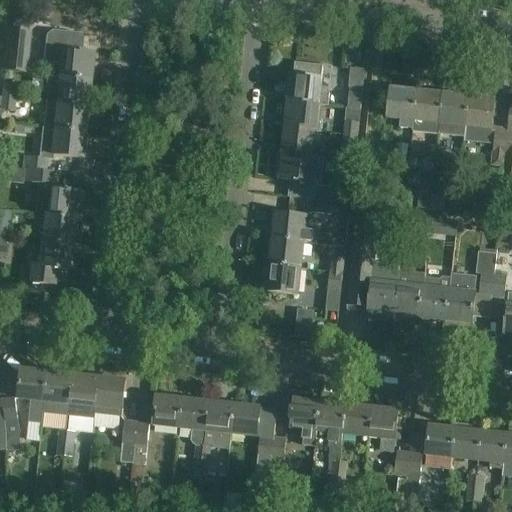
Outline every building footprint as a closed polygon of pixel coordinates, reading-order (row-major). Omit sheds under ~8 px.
[(5,28),(1,72),(26,74),(30,31),(5,28)] [(60,79),(90,82),(93,54),(82,53),(83,40),(79,34),(52,31),(46,35),(43,63),(61,65),(60,79)] [(293,77),(291,77),(288,104),(318,107),(328,108),(329,95),(319,94),(322,67),(294,64),(293,77)] [(45,88),(58,89),(57,104),(87,107),(90,82),(60,79),(46,77),(45,88)] [(2,84),(0,97),(0,98),(15,100),(17,86),(2,84)] [(347,110),(361,111),(364,91),(349,89),(347,110)] [(399,128),(414,129),(418,93),(392,90),(389,118),(400,119),(399,128)] [(440,135),(441,123),(444,95),(418,93),(414,129),(414,132),(440,135)] [(465,138),(470,98),(444,95),(441,123),(440,135),(465,138)] [(15,100),(0,98),(0,109),(13,112),(15,100)] [(465,143),(493,146),(495,129),(493,129),(496,101),(470,98),(465,138),(465,143)] [(87,107),(57,104),(54,130),(84,133),(87,107)] [(318,107),(288,104),(285,130),(315,133),(318,107)] [(346,136),(359,138),(360,125),(347,124),(346,136)] [(493,146),(493,154),(506,155),(509,131),(495,129),(493,146)] [(84,133),(54,130),(51,155),(81,158),(84,133)] [(315,133),(285,130),(283,156),(312,159),(315,133)] [(359,138),(346,136),(344,149),(357,150),(359,138)] [(364,146),(361,171),(373,172),(376,147),(364,146)] [(312,159),(283,156),(280,182),(309,185),(312,159)] [(25,157),(23,169),(45,171),(46,160),(25,157)] [(23,171),(0,167),(0,181),(21,185),(21,183),(23,171)] [(82,192),(57,190),(59,173),(45,171),(23,169),(23,171),(21,183),(38,185),(35,215),(45,216),(79,219),(81,220),(83,201),(81,201),(82,192)] [(511,170),(504,170),(501,199),(511,199),(511,170)] [(412,210),(430,212),(431,196),(432,184),(420,183),(419,195),(418,201),(413,201),(412,210)] [(317,190),(315,202),(335,204),(336,192),(317,190)] [(431,196),(430,212),(443,213),(444,197),(431,196)] [(335,204),(315,202),(314,215),(334,217),(335,204)] [(305,218),(288,216),(276,215),(273,241),(303,244),(313,245),(314,233),(304,232),(305,218)] [(45,216),(42,242),(72,245),(78,245),(80,227),(79,227),(79,219),(45,216)] [(417,232),(430,233),(432,220),(419,218),(417,232)] [(457,222),(432,220),(430,233),(456,236),(457,222)] [(511,242),(511,228),(499,227),(496,249),(510,250),(510,243),(511,242)] [(303,244),(273,241),(271,267),(300,270),(303,244)] [(70,270),(72,245),(42,242),(40,267),(31,266),(29,282),(54,285),(55,269),(70,270)] [(395,322),(395,316),(399,286),(400,274),(400,270),(374,268),(376,248),(355,245),(349,306),(369,308),(368,319),(395,322)] [(480,295),(494,296),(496,275),(497,275),(499,256),(481,254),(479,274),(482,275),(480,295)] [(331,258),(329,273),(343,275),(345,259),(331,258)] [(300,270),(271,267),(268,294),(297,297),(300,270)] [(343,275),(329,273),(327,292),(341,294),(343,275)] [(400,274),(399,286),(395,316),(421,319),(424,289),(419,288),(420,276),(400,274)] [(451,282),(450,291),(447,322),(474,324),(477,294),(475,294),(477,278),(452,275),(451,279),(451,282)] [(510,277),(497,275),(496,275),(494,296),(508,298),(510,277)] [(425,280),(424,289),(421,319),(424,319),(423,322),(425,324),(432,325),(435,323),(435,320),(447,322),(450,291),(451,282),(451,279),(443,278),(440,281),(425,280)] [(40,439),(43,413),(47,373),(21,371),(18,398),(31,400),(27,437),(40,439)] [(73,376),(47,373),(43,413),(69,416),(73,376)] [(95,419),(96,407),(99,379),(73,376),(69,416),(95,419)] [(99,379),(96,407),(123,410),(126,382),(99,379)] [(180,428),(183,400),(156,397),(153,425),(180,428)] [(14,398),(2,400),(6,421),(6,451),(7,451),(7,452),(19,452),(19,432),(14,398)] [(208,403),(183,400),(180,428),(193,430),(192,442),(194,445),(196,447),(203,448),(205,431),(208,403)] [(303,446),(316,447),(321,403),(294,401),(291,429),(305,430),(303,446)] [(208,403),(205,431),(231,434),(234,406),(208,403)] [(344,434),(347,406),(321,403),(316,447),(331,449),(330,461),(341,462),(344,434)] [(261,409),(234,406),(231,434),(258,437),(261,409)] [(372,409),(347,406),(344,434),(369,437),(372,409)] [(399,412),(372,409),(369,437),(382,439),(381,451),(395,452),(399,412)] [(133,465),(137,423),(124,421),(117,484),(130,486),(132,465),(133,465)] [(149,424),(137,423),(133,465),(146,466),(148,447),(146,447),(149,424)] [(456,427),(456,431),(453,458),(478,461),(481,433),(482,429),(472,428),(470,426),(458,425),(456,427)] [(456,431),(430,428),(427,455),(425,469),(451,471),(453,458),(456,431)] [(511,430),(508,430),(507,436),(504,464),(504,471),(503,476),(511,476),(511,430)] [(61,431),(60,444),(73,445),(74,432),(61,431)] [(507,436),(481,433),(478,461),(491,462),(490,469),(504,471),(504,464),(507,436)] [(267,499),(274,438),(261,437),(253,497),(267,499)] [(286,440),(274,438),(267,499),(279,500),(286,440)] [(59,458),(64,459),(64,457),(72,458),(73,445),(60,444),(59,458)] [(196,447),(195,459),(211,461),(212,449),(203,448),(196,447)] [(410,454),(398,453),(396,473),(408,474),(410,454)] [(407,486),(418,487),(422,455),(410,454),(408,474),(407,486)] [(209,473),(211,461),(195,459),(193,472),(209,473)] [(333,462),(332,474),(347,476),(348,463),(333,462)] [(331,486),(338,487),(345,488),(347,476),(332,474),(331,486)] [(470,477),(468,489),(483,490),(484,478),(470,477)] [(482,502),(483,490),(468,489),(467,501),(482,502)] [(60,494),(61,509),(86,508),(85,493),(60,494)] [(201,511),(224,511),(226,498),(199,496),(198,511),(201,511)] [(403,511),(404,503),(385,500),(384,511),(403,511)] [(334,511),(335,505),(310,502),(308,511),(334,511)]
